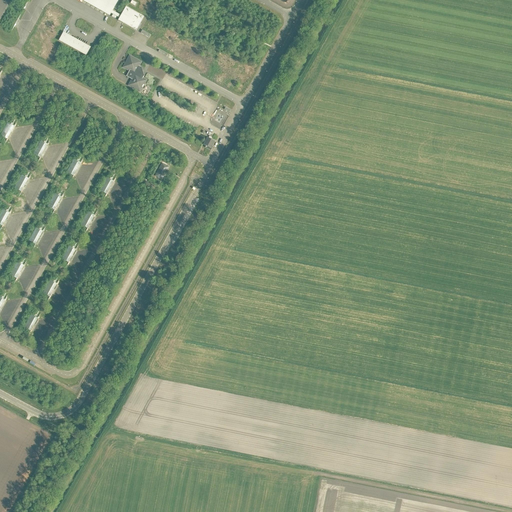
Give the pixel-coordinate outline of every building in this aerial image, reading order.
[(109,16),(111,14),(112,11),(114,8),(117,10),(118,7),(115,5),(118,0),(81,0),(83,1),(87,3),(87,4),(91,5),(92,6),(95,8),(96,9),(100,10),(101,11),(104,13),(109,16)] [(117,17),(119,18),(118,21),(119,21),(122,23),(124,24),(136,31),(138,27),(140,23),(144,17),(126,7),(121,16),(112,11),(111,14),(112,14),(113,15),(112,17),(111,17),(115,19),(116,20),(116,19),(117,17)] [(90,48),(63,33),(58,41),(85,56),(90,48)] [(141,62),(129,55),(122,68),(128,72),(126,77),(131,79),(127,86),(139,93),(146,80),(142,78),(143,76),(141,68),(139,67),(141,62)] [(13,127),(7,123),(0,135),(0,136),(6,140),(13,127)] [(211,149),(215,142),(208,138),(204,145),(211,149)] [(46,145),(40,141),(33,154),(39,158),(46,145)] [(80,163),(73,160),(66,173),(73,176),(80,163)] [(162,180),(169,167),(162,163),(155,176),(162,180)] [(28,179),(21,176),(14,188),(20,192),(28,179)] [(114,182),(108,179),(101,192),(107,195),(114,182)] [(61,198),(54,194),(47,207),(54,211),(61,198)] [(9,213),(2,210),(0,213),(0,225),(2,226),(9,213)] [(96,217),(89,213),(82,226),(89,230),(96,217)] [(42,232),(36,228),(29,241),(35,245),(42,232)] [(77,251),(70,247),(63,260),(70,264),(77,251)] [(23,267),(16,263),(9,276),(16,280),(23,267)] [(58,286),(51,282),(44,295),(51,298),(58,286)] [(39,320),(32,316),(25,329),(32,333),(39,320)]
